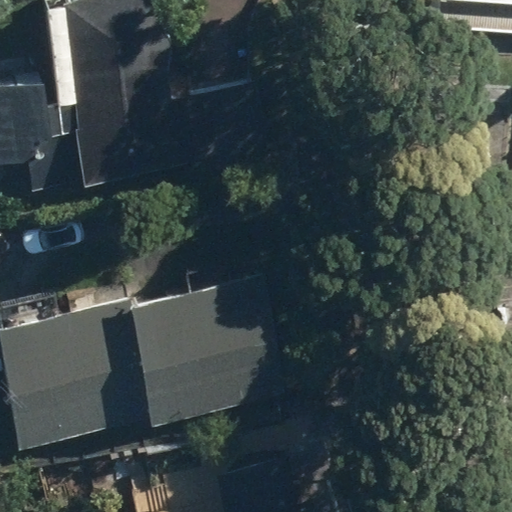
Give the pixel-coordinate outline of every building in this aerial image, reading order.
[(163,0),(58,0),(84,168),(186,153),(163,0)] [(511,0),(412,0),(412,9),(511,17),(511,0)] [(0,386),(8,436),(274,391),(253,265),(0,307),(0,386)] [(202,462),(196,430),(132,442),(140,486),(204,475),(202,462)] [(295,511),(289,475),(127,502),(128,511),(295,511)]
